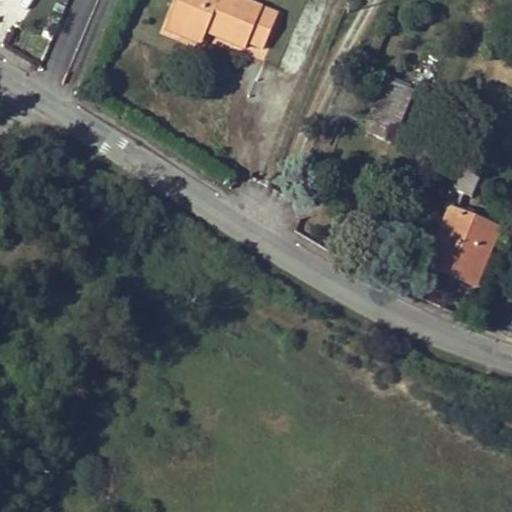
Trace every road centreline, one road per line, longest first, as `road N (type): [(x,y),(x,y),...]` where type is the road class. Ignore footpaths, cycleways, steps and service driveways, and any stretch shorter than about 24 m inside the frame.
road 1 (unclassified): [(0,71),(367,298),(511,357)]
road 2 (unknown): [(66,114),(113,0)]
